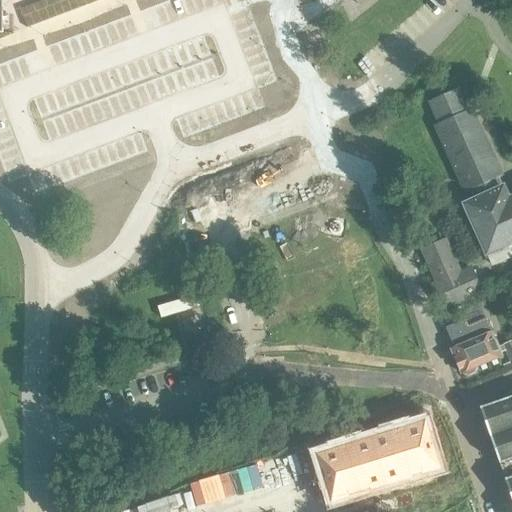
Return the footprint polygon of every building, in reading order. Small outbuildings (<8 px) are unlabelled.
[(27,28),(101,0),(67,0),(23,17),(27,28)] [(474,107),(469,109),(460,87),(428,102),(438,125),(435,127),(464,192),(469,190),(474,200),(464,205),(492,266),(511,257),(511,253),(508,245),(511,243),(511,194),(510,195),(504,183),(503,184),(500,177),(504,175),(474,107)] [(425,212),(411,218),(416,231),(430,225),(425,212)] [(460,275),(451,257),(444,240),(423,250),(439,284),(432,287),(442,307),(482,289),(472,269),(460,275)] [(200,315),(182,321),(185,333),(203,327),(200,315)] [(466,320),(447,328),(456,348),(451,350),(461,374),(462,374),(469,377),(475,375),(477,367),(503,356),(487,318),(469,326),(466,320)] [(511,366),(511,340),(502,345),(511,366)] [(511,396),(482,407),(480,407),(511,498),(511,396)] [(320,458),(333,504),(439,473),(425,427),(320,458)]
